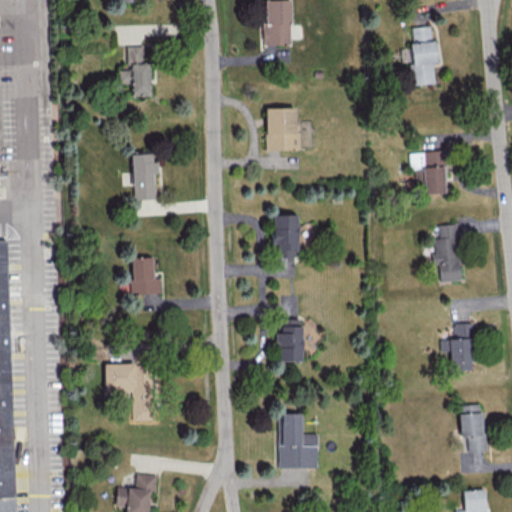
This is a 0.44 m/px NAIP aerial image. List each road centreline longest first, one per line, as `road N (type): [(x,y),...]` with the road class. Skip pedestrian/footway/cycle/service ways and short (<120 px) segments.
road 1 (residential): [(206,0),(222,461),(215,511)]
road 2 (residential): [(487,0),(511,259)]
